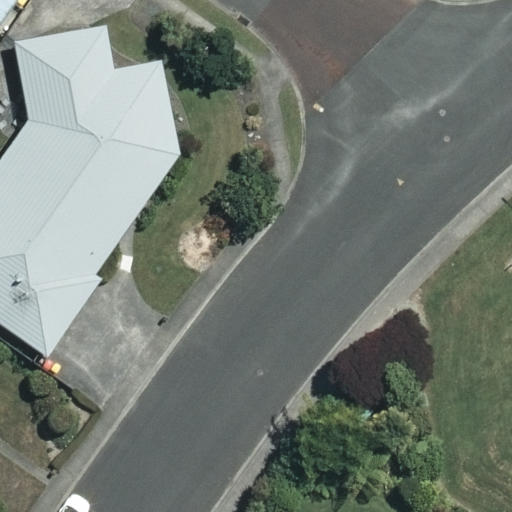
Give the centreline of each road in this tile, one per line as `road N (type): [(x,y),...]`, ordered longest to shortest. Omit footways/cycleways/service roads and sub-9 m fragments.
road 1 (residential): [(469,118),(329,251),(139,511)]
road 2 (residential): [(469,118),(306,0)]
